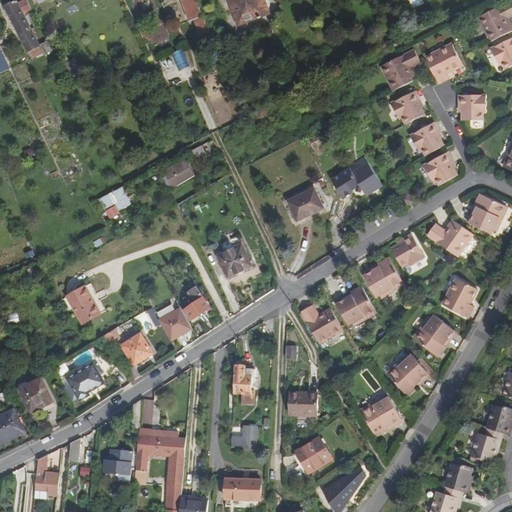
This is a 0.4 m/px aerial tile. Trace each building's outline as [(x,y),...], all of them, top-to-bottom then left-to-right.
[(212,32),(198,0),(183,0),(191,21),(195,20),(202,36),(212,32)] [(228,0),(238,24),(242,23),(233,0),(228,0)] [(258,17),(251,0),(233,0),(242,23),(258,17)] [(251,0),(258,17),(269,13),(264,0),(251,0)] [(5,8),(32,60),(55,49),(50,40),(39,46),(23,14),(31,10),(26,1),(18,5),(16,2),(5,8)] [(478,19),(490,44),(511,33),(507,26),(505,27),(503,22),(505,21),(507,20),(511,17),(511,2),(478,19)] [(511,68),(511,39),(491,51),(498,66),(502,65),(505,72),(511,68)] [(439,84),(450,79),(447,74),(451,72),(452,73),(463,67),(453,47),(426,60),(438,82),(439,84)] [(172,53),(178,71),(190,66),(183,49),(172,53)] [(383,68),(395,91),(415,81),(412,74),(409,76),(406,71),(409,69),(422,63),(415,50),(383,68)] [(0,52),(0,75),(9,71),(0,52)] [(420,103),(423,101),(416,90),(392,103),(400,119),(404,118),(407,124),(426,115),(422,108),(420,103)] [(464,108),(463,114),(462,122),(483,123),(484,115),(487,115),(488,97),(461,96),(460,108),(464,108)] [(438,135),(441,133),(434,122),(410,136),(418,152),(422,150),(426,157),(444,146),(440,139),(438,135)] [(205,144),(191,152),(195,159),(209,152),(205,144)] [(454,164),(457,163),(451,152),(426,165),(434,181),(438,179),(442,186),(460,175),(457,169),(454,164)] [(368,197),(386,187),(370,157),(331,176),(344,199),(364,189),(368,197)] [(174,189),(197,176),(187,158),(164,172),(174,189)] [(122,188),(100,200),(105,210),(128,199),(122,188)] [(413,194),(402,197),(404,207),(415,204),(413,194)] [(476,213),(471,224),(493,235),(494,232),(497,233),(503,221),(500,219),(506,207),(483,195),(477,207),(480,209),(478,214),(476,213)] [(293,220),(302,235),(312,228),(314,232),(328,224),(317,205),(293,220)] [(469,223),(471,224),(476,213),(478,214),(480,209),(477,207),(469,223)] [(500,219),(503,221),(509,208),(506,207),(500,219)] [(448,232),(445,231),(433,223),(426,233),(457,255),(472,233),(454,220),(453,219),(448,227),(450,228),(448,232)] [(304,239),(314,232),(312,228),(302,235),(304,239)] [(392,248),(402,266),(408,263),(411,266),(426,258),(412,233),(402,239),(403,242),(398,245),(392,248)] [(220,257),(230,277),(254,265),(239,236),(222,245),(226,253),(220,257)] [(389,258),(378,265),(381,268),(376,271),(375,269),(364,276),(376,296),(379,294),(380,296),(392,289),(391,287),(403,281),(389,258)] [(381,268),(378,265),(363,274),(364,276),(375,269),(376,271),(381,268)] [(475,307),(469,304),(471,299),(472,299),(478,288),(459,278),(445,305),(470,318),(475,307)] [(391,287),(392,289),(404,283),(403,281),(391,287)] [(363,286),(351,293),(353,296),(349,299),(348,298),(336,304),(349,325),(352,323),(353,325),(365,318),(364,316),(376,309),(363,286)] [(84,325),(102,315),(87,288),(69,298),(84,325)] [(197,304),(187,311),(193,321),(212,309),(198,288),(190,293),(197,304)] [(353,296),(351,293),(335,302),(336,304),(348,298),(349,299),(353,296)] [(317,346),(342,331),(330,311),(325,314),(324,314),(321,316),(320,316),(313,305),(297,313),(317,346)] [(364,316),(365,318),(377,312),(376,309),(364,316)] [(178,323),(172,313),(161,319),(174,343),(180,339),(173,327),(178,323)] [(436,356),(445,345),(442,342),(445,339),(446,340),(454,330),(435,315),(432,318),(430,317),(422,328),(424,329),(416,339),(436,356)] [(424,329),(422,328),(414,338),(416,339),(424,329)] [(442,342),(445,345),(456,331),(454,330),(446,340),(445,339),(442,342)] [(154,353),(141,334),(123,346),(135,365),(154,353)] [(284,346),(284,360),(294,360),(295,347),(284,346)] [(406,354),(396,364),(397,366),(388,375),(407,394),(416,385),(413,382),(417,379),(419,380),(428,371),(411,354),(408,356),(406,354)] [(80,401),(90,395),(88,392),(105,383),(96,364),(69,379),(80,401)] [(397,366),(396,364),(387,373),(388,375),(397,366)] [(232,366),(231,394),(239,396),(239,405),(252,406),(252,392),(249,392),(249,376),(243,375),(243,366),(232,366)] [(413,382),(416,385),(429,373),(428,371),(419,380),(417,379),(413,382)] [(54,403),(42,379),(20,389),(32,414),(54,403)] [(287,392),(286,417),(315,417),(315,393),(287,392)] [(400,421),(386,394),(357,411),(374,437),(400,421)] [(142,434),(142,431),(145,399),(135,406),(132,433),(142,434)] [(488,428),(504,433),(510,435),(511,428),(511,424),(510,424),(511,419),(511,418),(511,408),(504,406),(503,408),(493,405),(486,428),(488,428)] [(0,445),(26,433),(14,410),(0,417),(0,445)] [(230,449),(255,450),(256,427),(241,427),(240,437),(230,437),(230,449)] [(502,440),(504,433),(488,428),(485,435),(479,434),(472,458),(492,465),(496,450),(499,440),(502,440)] [(172,511),(171,511),(182,511),(184,499),(188,440),(180,439),(180,434),(174,433),(173,439),(153,437),(153,431),(142,431),(142,434),(138,472),(147,472),(149,456),(177,458),(173,511),(172,511)] [(303,476),(332,460),(317,437),(290,454),(303,476)] [(72,443),(70,462),(79,463),(82,439),(78,440),(72,443)] [(88,458),(95,459),(96,441),(90,441),(88,458)] [(112,460),(107,460),(105,473),(120,474),(119,480),(132,482),(134,452),(113,450),(112,456),(112,460)] [(40,460),(36,490),(48,491),(48,495),(59,496),(61,475),(47,474),(49,455),(40,460)] [(325,500),(341,511),(343,511),(371,474),(354,461),(325,500)] [(445,487),(463,492),(468,494),(470,487),(471,482),(469,482),(473,468),(462,465),(462,467),(452,463),(444,486),(445,487)] [(83,466),(80,475),(89,478),(92,468),(83,466)] [(221,508),(259,509),(259,479),(251,480),(244,479),(244,480),(223,478),(222,489),(222,490),(221,508)] [(460,500),(463,492),(445,487),(443,493),(437,492),(430,511),(453,511),(458,499),(460,500)] [(182,511),(205,511),(206,500),(184,499),(182,511)]
